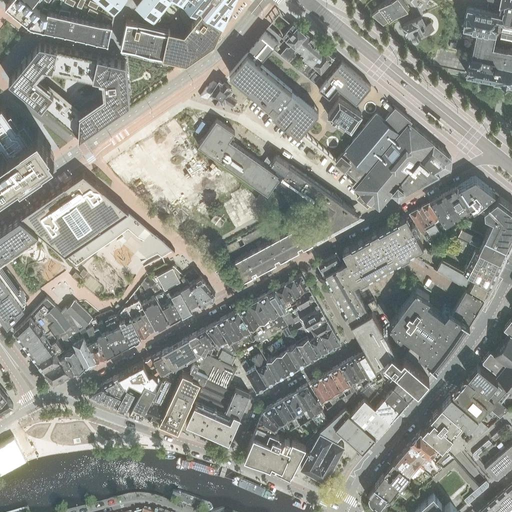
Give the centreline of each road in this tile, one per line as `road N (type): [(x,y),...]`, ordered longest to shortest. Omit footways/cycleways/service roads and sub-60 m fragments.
road 1 (tertiary): [(339,511),(358,473),(480,325),(511,266)]
road 2 (residential): [(227,461),(254,400),(350,348),(303,255)]
road 3 (tertiary): [(304,0),(494,154)]
road 4 (residential): [(494,154),(303,255)]
road 5 (residential): [(227,296),(52,395)]
road 6 (tertiary): [(227,461),(52,395)]
road 7 (tertiary): [(339,511),(227,461)]
